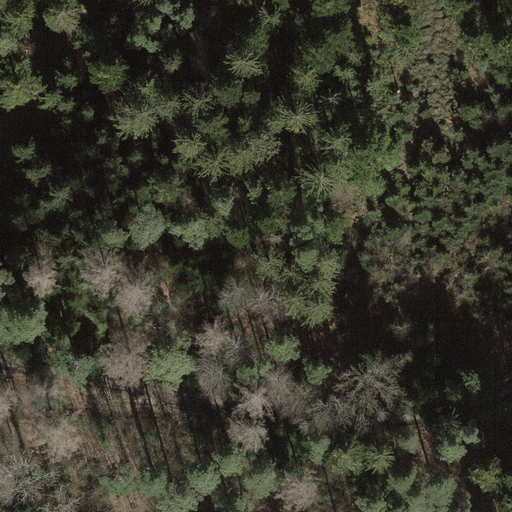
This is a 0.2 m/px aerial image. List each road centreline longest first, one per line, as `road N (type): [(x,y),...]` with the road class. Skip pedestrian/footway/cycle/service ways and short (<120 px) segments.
road 1 (track): [(511,386),(395,419),(220,405),(0,356)]
road 2 (track): [(0,183),(62,38),(93,0)]
